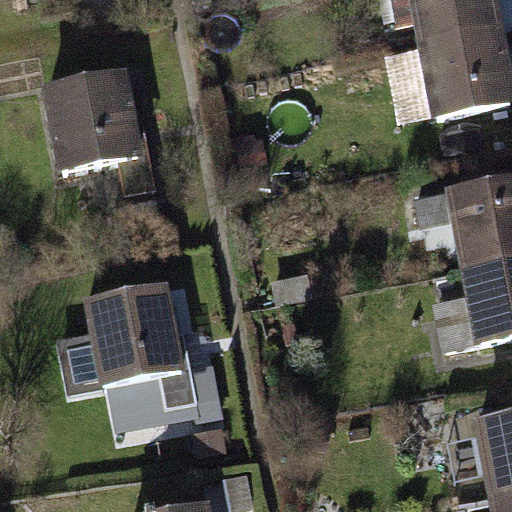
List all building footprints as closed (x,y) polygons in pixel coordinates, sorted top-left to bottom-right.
[(88,0),(90,11),(127,3),(126,0),(88,0)] [(410,0),(420,50),(509,33),(502,0),(410,0)] [(420,50),(435,125),(511,109),(511,50),(509,33),(420,50)] [(130,85),(47,98),(62,186),(110,178),(121,246),(167,238),(154,158),(143,160),(130,85)] [(358,95),(353,126),(384,131),(389,100),(358,95)] [(456,251),(462,281),(511,271),(511,194),(418,213),(427,257),(456,251)] [(435,315),(444,362),(511,348),(511,271),(462,281),(467,309),(435,315)] [(278,293),(283,315),(319,308),(315,286),(278,293)] [(174,299),(91,313),(106,401),(154,393),(163,447),(229,436),(218,370),(187,375),(174,299)] [(511,428),(477,435),(491,509),(511,505),(511,428)]
